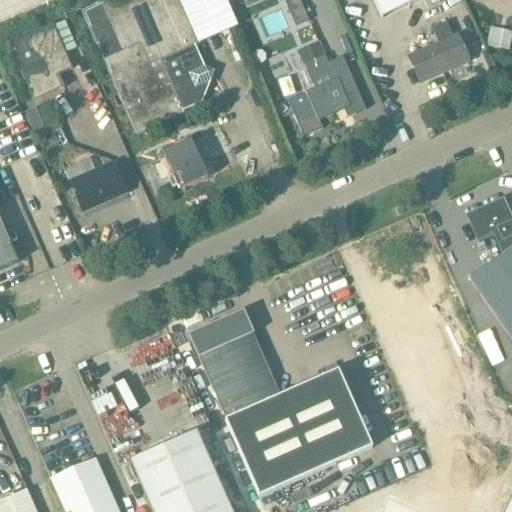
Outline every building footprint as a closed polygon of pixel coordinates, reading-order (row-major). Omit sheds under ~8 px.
[(96,0),(99,5),(81,13),(136,136),(184,114),(184,113),(202,105),(211,83),(195,47),(200,45),(180,0),(96,0)] [(241,0),(245,10),(267,0),(241,0)] [(283,0),(296,28),(309,22),(299,0),(283,0)] [(372,0),(382,20),(425,0),(372,0)] [(52,26),(8,45),(33,102),(63,89),(58,76),(72,70),(65,54),(76,49),(65,23),(53,28),(52,26)] [(453,39),(447,24),(431,30),(438,46),(408,59),(420,85),(468,64),(456,38),(453,39)] [(511,34),(489,30),(486,47),(509,51),(511,34)] [(306,95),(288,103),(297,125),(303,139),(322,131),(319,123),(344,112),(348,119),(365,112),(342,59),(328,65),(324,58),(304,67),(314,91),(306,94),(306,95)] [(49,125),(42,107),(25,113),(33,132),(49,125)] [(184,115),(174,120),(179,131),(189,127),(184,115)] [(208,180),(191,143),(163,155),(166,162),(155,167),(162,183),(173,178),(179,192),(208,180)] [(96,172),(90,159),(63,171),(69,184),(82,215),(126,195),(113,164),(96,172)] [(511,226),(502,205),(467,220),(478,244),(494,237),(503,257),(469,281),(511,342),(511,226)] [(0,272),(17,264),(0,225),(0,272)] [(253,336),(243,313),(188,338),(226,422),(225,423),(259,500),(372,450),(338,373),(280,399),(253,336)] [(230,511),(196,434),(130,463),(151,511),(230,511)] [(116,511),(95,462),(51,481),(64,511),(116,511)] [(0,511),(35,511),(27,492),(0,503),(0,511)]
